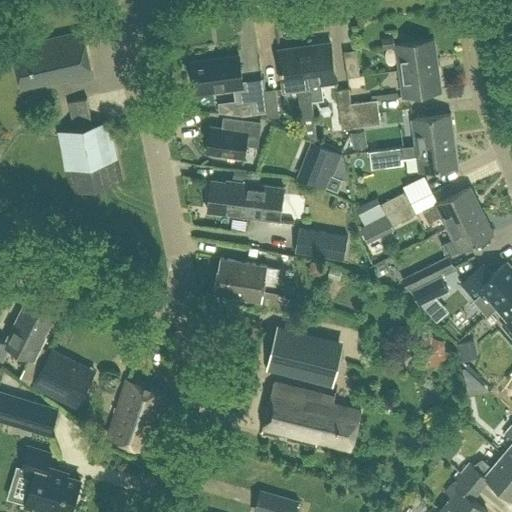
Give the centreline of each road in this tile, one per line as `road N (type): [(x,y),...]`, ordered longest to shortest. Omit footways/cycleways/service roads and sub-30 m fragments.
road 1 (residential): [(192,320),(133,30)]
road 2 (residential): [(192,320),(0,228)]
road 3 (residential): [(133,30),(340,0)]
road 4 (residential): [(153,511),(194,378),(192,320)]
road 5 (residential): [(511,181),(472,78),(459,0)]
